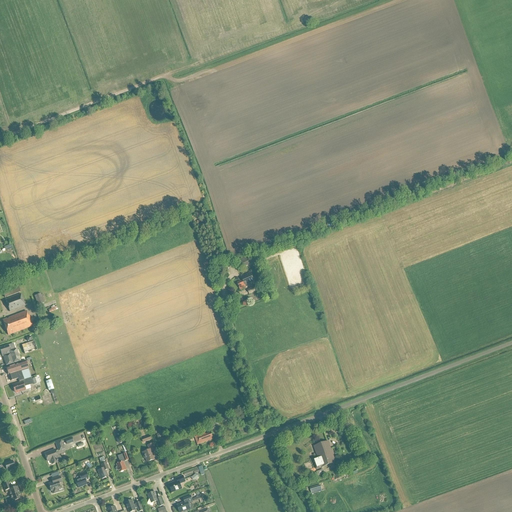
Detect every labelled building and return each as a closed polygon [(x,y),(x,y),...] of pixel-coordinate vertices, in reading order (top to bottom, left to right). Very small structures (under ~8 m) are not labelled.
[(240,262),(243,268),(251,264),(248,258),(240,262)] [(237,283),(240,290),(246,287),(245,286),(254,282),(250,273),(241,277),(243,280),(237,283)] [(2,292),(5,298),(20,292),(18,286),(2,292)] [(21,294),(5,300),(9,312),(25,306),(21,294)] [(42,295),(41,295),(40,294),(34,296),(38,305),(44,303),(43,302),(45,301),(42,295)] [(33,326),(29,316),(28,316),(27,313),(26,312),(2,321),(4,325),(3,327),(4,330),(6,330),(8,336),(33,326)] [(34,341),(21,345),(24,354),(37,350),(34,341)] [(8,346),(0,348),(0,350),(1,354),(2,354),(3,357),(6,365),(20,361),(16,349),(10,351),(8,346)] [(12,366),(6,368),(10,380),(11,382),(18,379),(19,382),(26,379),(30,378),(29,374),(25,361),(18,363),(19,364),(12,366)] [(36,378),(32,379),(33,384),(34,385),(38,384),(38,383),(40,382),(38,376),(35,376),(36,378)] [(19,383),(12,386),(14,393),(21,390),(22,392),(25,391),(25,389),(24,387),(28,386),(26,379),(19,382),(19,383)] [(45,382),(49,392),(54,390),(51,380),(45,382)] [(196,436),(199,444),(213,439),(211,433),(203,436),(202,434),(196,436)] [(55,444),(56,444),(58,451),(64,449),(61,441),(55,444)] [(327,442),(314,447),(318,457),(313,459),(316,469),(322,467),(335,462),(327,442)] [(147,462),(154,460),(152,453),(156,452),(154,444),(148,446),(149,450),(143,453),(145,459),(146,458),(147,462)] [(55,450),(44,454),(47,462),(50,461),(52,465),(57,463),(56,458),(57,458),(55,450)] [(116,467),(116,468),(117,471),(118,471),(119,470),(120,473),(126,470),(123,462),(128,461),(126,454),(122,455),(118,457),(120,463),(117,465),(118,467),(116,467)] [(0,475),(5,474),(4,471),(7,470),(7,471),(14,468),(13,465),(12,461),(4,464),(1,465),(2,466),(0,466),(0,475)] [(101,480),(108,477),(105,471),(108,470),(106,464),(101,466),(102,469),(97,471),(101,480)] [(198,467),(183,472),(185,477),(200,471),(198,467)] [(87,485),(85,480),(88,479),(86,472),(79,475),(79,477),(77,478),(76,478),(76,479),(76,481),(75,481),(76,484),(75,484),(75,486),(75,487),(76,488),(77,488),(78,488),(81,487),(87,485)] [(181,484),(186,482),(184,476),(177,478),(178,482),(170,485),(173,492),(182,489),(181,484)] [(60,489),(59,484),(62,483),(60,477),(51,480),(52,483),(48,484),(51,492),(52,491),(53,494),(58,492),(57,489),(60,489)] [(19,494),(17,487),(11,489),(8,483),(2,485),(5,494),(9,493),(10,496),(19,494)] [(320,485),(310,488),(312,494),(322,491),(320,485)] [(151,497),(149,502),(148,504),(153,506),(155,502),(158,501),(160,507),(164,505),(161,497),(157,499),(155,492),(149,494),(150,497),(151,497)] [(15,501),(21,499),(19,494),(10,496),(11,499),(5,501),(8,510),(17,507),(15,501)] [(185,503),(177,506),(179,511),(183,511),(186,511),(194,509),(191,502),(193,502),(191,495),(183,498),(185,503)] [(134,505),(132,500),(126,503),(129,511),(132,511),(136,511),(135,509),(138,508),(139,511),(143,510),(140,502),(136,504),(134,505)]
